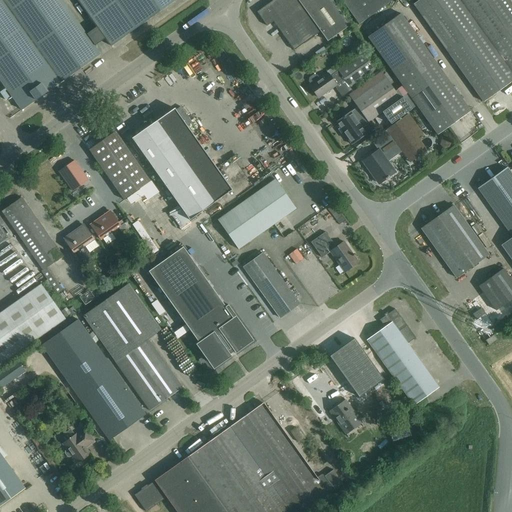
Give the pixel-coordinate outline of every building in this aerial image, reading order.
[(94,46),(85,34),(61,0),(0,0),(0,79),(21,110),(100,54),(94,46)] [(85,34),(94,46),(105,38),(111,46),(175,0),(78,0),(97,26),(85,34)] [(327,41),(331,38),(350,25),(331,0),(273,0),(257,12),(267,26),(273,21),(294,50),(320,31),(327,41)] [(341,0),(359,24),(392,0),(341,0)] [(511,81),(511,71),(461,0),(418,0),(413,4),(483,102),(511,81)] [(461,0),(511,71),(511,5),(508,0),(461,0)] [(397,89),(403,97),(408,93),(438,134),(470,111),(400,13),(368,37),(403,86),(397,89)] [(362,53),(338,70),(338,71),(330,76),(328,74),(320,79),(317,75),(313,75),(309,78),(309,81),(312,85),(310,86),(318,98),(336,85),(335,84),(343,78),(349,87),(374,69),(362,53)] [(350,111),(335,122),(352,145),(367,134),(359,123),(365,118),(368,122),(382,112),(390,124),(411,109),(403,97),(397,89),(395,91),(381,71),(348,95),(357,107),(351,112),(350,111)] [(174,108),(157,121),(214,202),(232,190),(174,108)] [(363,161),(368,168),(370,170),(379,183),(385,179),(386,180),(387,179),(387,178),(394,173),(386,161),(401,150),(410,162),(426,150),(403,118),(387,129),(396,143),(381,154),(378,150),(363,161)] [(157,121),(132,138),(189,220),(214,202),(157,121)] [(222,123),(207,139),(212,144),(227,129),(222,123)] [(115,131),(89,150),(123,200),(150,181),(115,131)] [(72,191),(88,180),(74,160),(69,164),(65,164),(64,167),(59,171),(72,191)] [(511,260),(511,174),(507,167),(478,188),(511,236),(511,237),(501,245),(511,260)] [(217,220),(238,249),(296,208),(275,179),(217,220)] [(46,268),(62,256),(21,197),(2,211),(43,270),(46,267),(46,268)] [(456,278),(488,254),(454,205),(421,229),(456,278)] [(101,239),(120,226),(110,211),(91,225),(101,239)] [(83,225),(64,238),(79,260),(89,253),(84,246),(94,239),(83,225)] [(344,242),(341,243),(336,247),(325,232),(310,242),(322,257),(330,252),(344,272),(358,262),(354,256),(355,255),(354,254),(353,254),(344,242)] [(111,249),(120,242),(116,236),(107,242),(111,249)] [(148,271),(198,342),(196,344),(205,356),(207,354),(215,364),(222,358),(224,361),(232,356),(230,353),(234,350),(236,353),(243,348),(241,345),(249,339),(233,317),(236,315),(228,304),(225,306),(183,246),(148,271)] [(299,304),(263,253),(243,267),(280,318),(299,304)] [(511,298),(511,280),(503,268),(478,286),(496,310),(511,298)] [(128,283),(83,316),(93,331),(99,339),(150,410),(182,387),(148,339),(161,329),(128,283)] [(65,318),(41,284),(0,312),(0,361),(1,364),(65,318)] [(485,313),(481,308),(472,314),(476,320),(485,313)] [(367,340),(372,347),(414,405),(438,387),(407,343),(416,337),(395,309),(380,320),(385,327),(367,340)] [(95,343),(99,339),(93,331),(89,335),(78,319),(41,345),(109,440),(145,414),(95,343)] [(497,340),(493,334),(485,341),(488,346),(497,340)] [(359,397),(384,379),(354,338),(329,356),(359,397)] [(17,360),(0,371),(0,386),(1,388),(25,371),(17,360)] [(21,395),(16,399),(25,411),(31,407),(21,395)] [(364,427),(343,397),(342,398),(345,401),(331,411),(328,408),(348,438),(349,437),(347,434),(361,424),(363,427),(364,427)] [(186,458),(224,511),(303,511),(328,494),(317,479),(263,403),(186,458)] [(87,445),(94,441),(85,429),(76,436),(75,434),(63,443),(67,449),(65,451),(65,453),(67,457),(69,457),(72,455),(77,463),(89,454),(84,446),(87,445)] [(0,506),(25,488),(0,453),(0,506)] [(224,511),(186,458),(154,481),(166,497),(176,511),(224,511)] [(321,476),(317,479),(328,494),(334,490),(343,484),(333,470),(324,476),(321,476)] [(166,497),(154,481),(134,495),(146,511),(166,497)]
